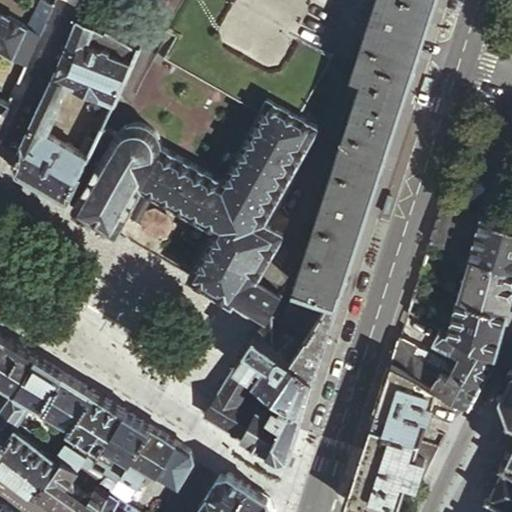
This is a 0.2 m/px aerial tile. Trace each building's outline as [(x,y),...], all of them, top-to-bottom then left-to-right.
[(45,21),(53,3),(48,0),(39,0),(32,15),(45,21)] [(379,0),(369,32),(353,82),(362,86),(297,287),(330,298),(337,300),(362,224),(388,146),(420,48),(430,16),(435,0),(379,0)] [(40,31),(28,24),(0,8),(0,45),(6,49),(8,50),(27,61),(40,31)] [(32,15),(28,24),(40,31),(45,21),(32,15)] [(77,16),(51,74),(66,81),(112,103),(130,64),(109,53),(108,48),(103,45),(98,48),(86,42),(89,35),(93,26),(77,16)] [(133,57),(136,51),(93,26),(89,35),(133,57)] [(216,227),(192,270),(189,274),(233,298),(235,296),(240,299),(261,311),(277,288),(258,279),(283,233),(265,223),(315,132),(265,103),(263,107),(201,72),(193,85),(256,120),(233,163),(221,184),(163,151),(163,152),(162,154),(143,186),(216,227)] [(16,169),(67,199),(94,141),(86,136),(80,149),(47,131),(62,96),(59,95),(66,81),(51,74),(13,161),(16,169)] [(0,117),(9,98),(0,92),(0,117)] [(119,127),(75,203),(73,207),(116,231),(143,186),(162,154),(163,152),(163,151),(165,146),(165,144),(164,138),(163,134),(160,127),(155,122),(152,120),(146,118),(140,117),(133,118),(131,118),(126,121),(123,123),(121,125),(119,127)] [(470,252),(511,265),(511,220),(442,201),(429,239),(470,252)] [(150,211),(145,220),(148,227),(161,234),(168,233),(173,224),(170,218),(158,210),(150,211)] [(509,308),(511,295),(511,265),(470,252),(460,289),(509,308)] [(297,287),(286,321),(305,333),(330,298),(297,287)] [(261,311),(267,314),(270,310),(272,311),(285,292),(277,288),(261,311)] [(495,356),(509,308),(460,289),(448,331),(495,356)] [(410,297),(407,309),(414,313),(418,300),(410,297)] [(325,338),(337,300),(330,298),(305,333),(288,357),(312,376),(317,363),(325,338)] [(259,328),(256,332),(288,357),(305,333),(286,321),(279,316),(272,311),(270,310),(267,314),(259,328)] [(495,356),(448,331),(439,326),(433,339),(436,340),(433,344),(448,351),(450,348),(462,353),(456,365),(483,381),(496,356),(495,356)] [(288,357),(256,332),(235,364),(249,374),(279,394),(301,410),(308,391),(312,376),(288,357)] [(419,343),(399,332),(396,340),(415,351),(419,343)] [(6,338),(0,346),(0,386),(9,392),(36,356),(6,338)] [(469,405),(483,381),(456,365),(449,377),(441,368),(442,366),(415,351),(396,340),(390,359),(430,382),(436,386),(461,400),(469,405)] [(62,372),(36,356),(9,392),(0,403),(0,443),(16,419),(23,409),(26,403),(28,404),(32,399),(40,403),(62,372)] [(430,382),(390,359),(370,420),(413,437),(421,413),(427,415),(431,400),(425,398),(430,382)] [(249,374),(235,364),(203,411),(238,435),(257,408),(237,393),(243,383),(249,374)] [(511,511),(511,365),(509,369),(511,372),(504,390),(498,390),(498,396),(500,396),(503,395),(510,415),(507,419),(510,422),(511,420),(511,445),(510,451),(505,449),(503,453),(508,456),(504,464),(499,462),(497,467),(501,469),(489,494),(485,492),(483,497),(511,510),(511,511)] [(92,391),(62,372),(40,403),(68,419),(92,391)] [(273,403),(279,394),(249,374),(243,383),(265,398),(268,400),(273,403)] [(431,400),(436,386),(430,382),(425,398),(431,400)] [(124,409),(92,391),(68,419),(66,426),(86,438),(94,427),(107,435),(124,409)] [(287,455),(301,410),(279,394),(273,403),(266,412),(280,421),(264,452),(275,460),(287,455)] [(265,398),(257,408),(261,411),(268,400),(265,398)] [(26,403),(23,409),(29,413),(33,407),(66,426),(68,419),(40,403),(32,399),(28,404),(26,403)] [(247,441),(264,452),(280,421),(266,412),(273,403),(268,400),(261,411),(257,408),(238,435),(247,441)] [(152,426),(124,409),(107,435),(100,447),(90,462),(94,465),(103,471),(116,479),(152,426)] [(413,437),(419,439),(427,415),(421,413),(413,437)] [(43,438),(16,419),(0,443),(0,466),(36,493),(59,457),(38,445),(43,438)] [(413,437),(370,420),(348,490),(352,506),(362,511),(390,511),(400,478),(407,480),(420,484),(439,446),(419,439),(413,437)] [(191,450),(152,426),(116,479),(103,471),(97,481),(113,491),(117,494),(128,477),(136,481),(148,464),(178,482),(192,458),(191,450)] [(85,455),(62,441),(57,449),(62,453),(80,463),(85,455)] [(62,453),(59,457),(87,475),(94,465),(90,462),(100,447),(93,443),(85,455),(80,463),(62,453)] [(59,457),(36,493),(63,511),(99,511),(107,501),(113,491),(97,481),(103,471),(94,465),(87,475),(59,457)] [(206,511),(230,511),(249,482),(229,469),(218,472),(196,505),(206,511)] [(400,478),(390,511),(396,511),(407,480),(400,478)] [(269,494),(249,482),(230,511),(268,511),(271,504),(269,494)] [(142,511),(141,511),(159,511),(163,507),(151,499),(142,511)] [(121,511),(107,501),(99,511),(141,511),(142,511),(132,505),(129,509),(132,510),(130,511),(121,511)] [(13,511),(0,502),(0,511),(13,511)]
